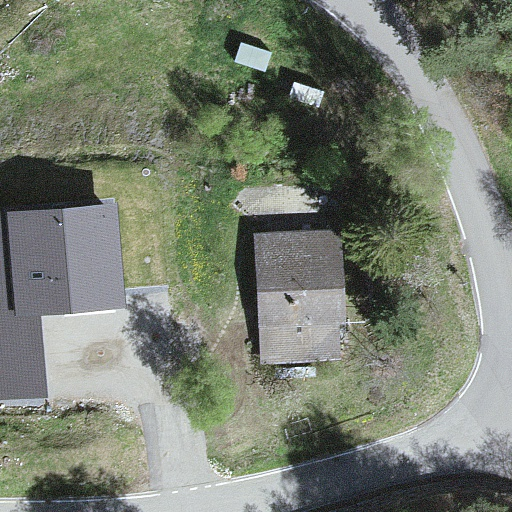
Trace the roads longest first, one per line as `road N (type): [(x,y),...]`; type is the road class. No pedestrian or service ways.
road 1 (unclassified): [(511,314),(440,103),(408,47),(361,0)]
road 2 (unclassified): [(210,511),(446,448),(508,412)]
